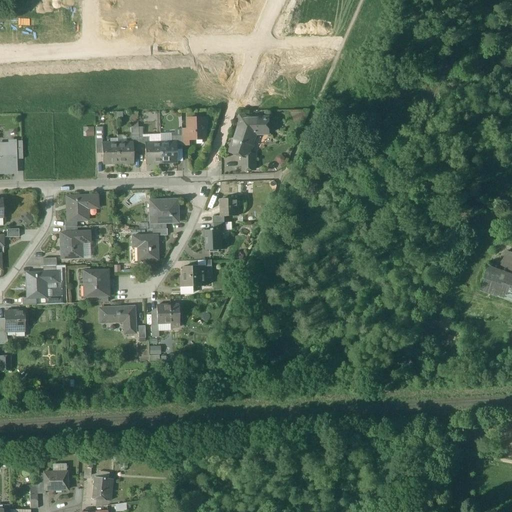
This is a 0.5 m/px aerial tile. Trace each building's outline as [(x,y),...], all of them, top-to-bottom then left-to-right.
[(239,118),(239,120),(239,122),(241,123),(235,141),(234,141),(232,146),(231,146),(230,147),(229,149),(229,150),(230,152),(231,153),(232,153),(233,153),(235,153),(236,152),(243,155),(243,157),(243,158),(255,158),(255,155),(249,153),(251,148),(252,148),(254,147),(254,146),(255,144),(254,143),(253,142),(256,134),(264,134),(264,127),(269,127),(269,119),(247,119),(247,118),(246,116),(244,116),(243,115),(241,116),(240,117),(239,118)] [(203,119),(186,119),(187,130),(187,140),(188,140),(204,139),(203,129),(206,129),(205,121),(203,121),(203,119)] [(92,136),(92,127),(82,127),(82,136),(92,136)] [(0,173),(16,173),(16,160),(15,142),(15,140),(9,140),(9,144),(0,144),(0,173)] [(175,142),(160,143),(160,163),(176,163),(176,149),(175,149),(175,142)] [(132,143),(117,144),(117,163),(123,163),(133,163),(132,153),(132,143)] [(145,143),(144,143),(145,151),(145,164),(160,163),(160,143),(145,143)] [(102,144),(101,144),(101,154),(102,164),(111,164),(111,163),(117,163),(117,144),(102,144)] [(255,158),(243,158),(243,170),(256,170),(255,158)] [(97,196),(68,197),(68,208),(66,208),(66,220),(75,220),(75,221),(87,220),(87,206),(97,205),(97,196)] [(237,199),(221,200),(221,216),(222,217),(224,217),(238,216),(237,199)] [(177,200),(149,201),(149,224),(165,223),(177,223),(177,200)] [(211,230),(204,231),(204,237),(206,237),(206,251),(222,250),(221,229),(221,228),(213,229),(211,229),(211,230)] [(18,230),(6,230),(6,238),(18,238),(18,230)] [(64,233),(59,233),(60,259),(78,258),(78,243),(89,243),(88,232),(64,233)] [(152,236),(131,236),(132,247),(139,247),(139,261),(157,260),(156,236),(156,235),(152,236)] [(511,254),(506,252),(499,272),(511,276),(511,254)] [(204,267),(184,267),(184,277),(181,277),(181,287),(204,287),(204,267)] [(511,276),(499,272),(489,268),(481,292),(511,302),(511,276)] [(107,271),(83,272),(84,298),(93,297),(106,297),(108,297),(107,271)] [(43,273),(28,274),(28,286),(26,286),(26,299),(34,299),(46,299),(46,298),(46,283),(57,283),(57,273),(56,273),(43,273)] [(57,283),(46,283),(46,298),(46,299),(46,305),(63,305),(63,282),(57,283)] [(178,305),(156,306),(156,315),(157,323),(170,323),(170,322),(178,322),(178,305)] [(133,308),(98,310),(99,323),(123,322),(124,334),(134,334),(133,308)] [(13,314),(4,314),(4,320),(4,330),(24,329),(23,312),(12,313),(13,314)] [(93,457),(84,457),(84,468),(91,468),(91,465),(95,466),(95,461),(93,461),(93,457)] [(66,472),(43,473),(43,474),(44,491),(67,490),(66,472)] [(44,491),(43,474),(36,474),(37,486),(37,494),(45,494),(44,491)] [(112,480),(94,478),(91,499),(109,502),(112,480)] [(37,486),(29,486),(29,509),(37,509),(37,494),(37,486)]
